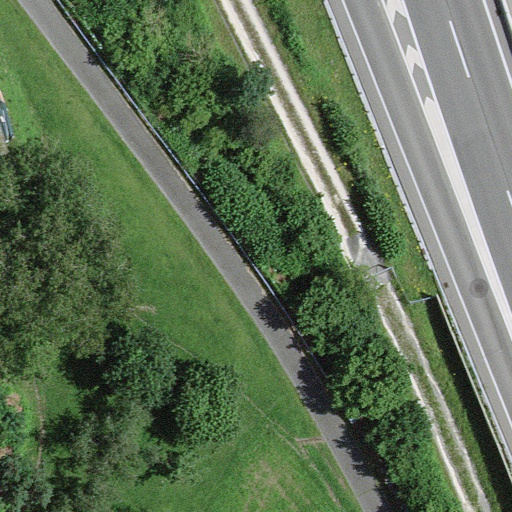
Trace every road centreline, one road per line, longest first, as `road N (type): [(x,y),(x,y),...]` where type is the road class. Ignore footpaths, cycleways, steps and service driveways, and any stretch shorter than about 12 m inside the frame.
road 1 (track): [(475,511),(427,381),(238,0)]
road 2 (motorway): [(376,0),(511,301)]
road 3 (motorway): [(460,0),(511,147)]
